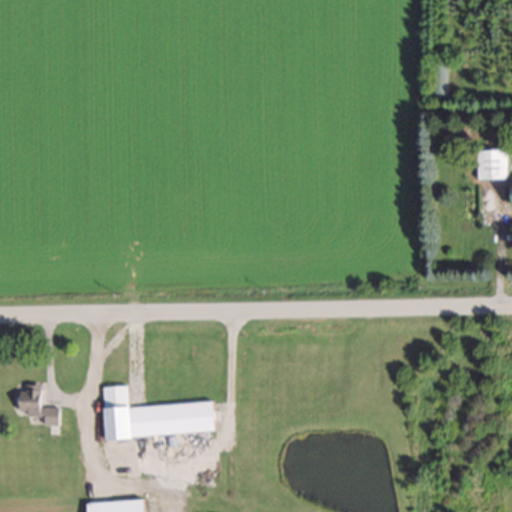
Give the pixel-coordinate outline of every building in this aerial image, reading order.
[(429,62),(429,96),(448,96),(448,62),(429,62)] [(477,179),(506,179),(506,149),(477,149),(477,179)] [(43,407),(43,385),(26,384),(26,392),(18,391),(18,412),(26,412),(25,424),(60,425),(60,408),(43,407)] [(128,407),(127,385),(103,386),(106,439),(217,433),(215,402),(128,407)] [(88,504),(88,511),(146,511),(146,501),(88,504)]
